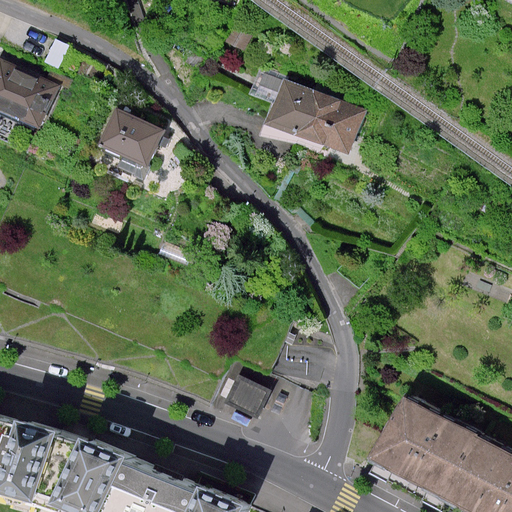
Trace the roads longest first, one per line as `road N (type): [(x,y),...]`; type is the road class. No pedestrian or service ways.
road 1 (residential): [(315,484),(343,407),(346,350),(290,227),(176,102),(115,54),(0,3)]
road 2 (unclassified): [(315,484),(243,450),(0,372)]
